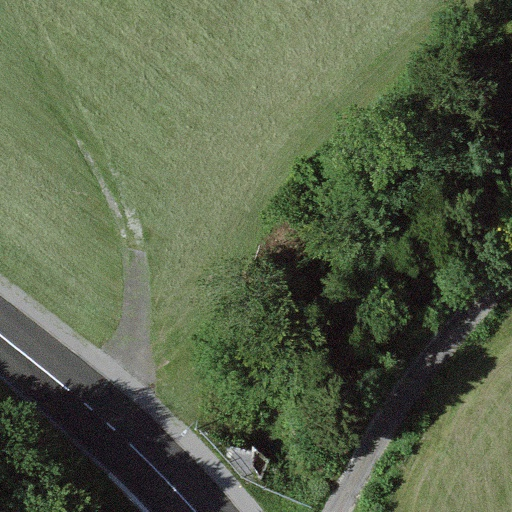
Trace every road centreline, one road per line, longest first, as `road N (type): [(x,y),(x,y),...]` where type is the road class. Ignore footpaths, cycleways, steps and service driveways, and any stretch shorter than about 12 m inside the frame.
road 1 (track): [(341,511),(442,348),(511,274)]
road 2 (tertiary): [(195,511),(147,459),(0,332)]
